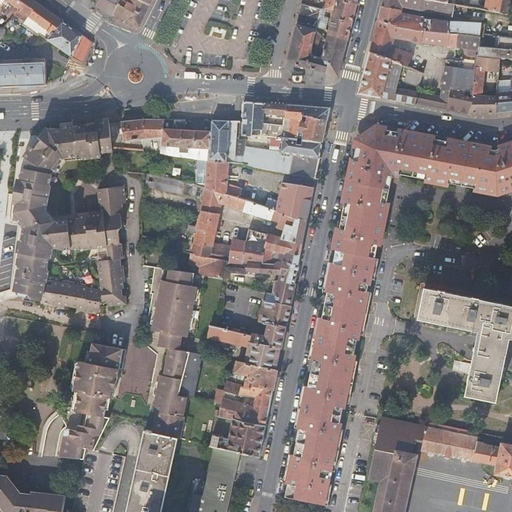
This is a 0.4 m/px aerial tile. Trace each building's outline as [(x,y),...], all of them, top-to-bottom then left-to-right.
[(28,18),(22,25),(36,35),(37,34),(71,58),(81,36),(48,12),(30,0),(13,0),(10,5),(28,18)] [(98,0),(96,5),(104,11),(113,16),(120,0),(98,0)] [(139,0),(120,0),(113,16),(126,21),(139,27),(144,17),(150,5),(139,0)] [(347,36),(355,7),(337,2),(337,0),(326,0),(325,9),(334,11),(329,31),(347,36)] [(402,11),(403,7),(452,17),(454,6),(425,0),(383,0),(382,6),(402,11)] [(510,0),(486,0),(484,10),(507,14),(510,0)] [(301,5),(297,22),(316,27),(320,9),(301,5)] [(398,27),(425,31),(479,37),(479,34),(483,34),(484,30),(484,25),(451,22),(401,14),(402,11),(382,6),(379,20),(398,27)] [(484,10),(468,7),(467,13),(468,20),(504,26),(505,19),(509,20),(511,15),(507,14),(484,10)] [(479,37),(425,31),(398,27),(379,20),(370,52),(406,67),(409,68),(414,55),(393,47),(395,39),(423,43),(448,47),(456,47),(478,49),(480,37),(479,37)] [(290,63),(337,75),(345,45),(327,41),(325,39),(324,43),(326,43),(322,58),(316,57),(317,53),(310,51),(313,40),(317,41),(319,34),(315,30),(296,25),(287,59),(290,63)] [(71,58),(81,63),(90,43),(81,36),(71,58)] [(442,98),(448,99),(448,110),(470,114),(474,82),(476,70),(477,57),(478,52),(478,49),(456,47),(454,60),(446,59),(442,94),(442,98)] [(402,90),(394,87),(399,68),(404,69),(406,67),(370,52),(359,93),(448,110),(448,99),(442,98),(436,96),(402,90)] [(477,57),(476,70),(500,72),(501,59),(488,58),(477,57)] [(44,63),(0,64),(0,87),(45,86),(44,63)] [(511,79),(511,93),(498,92),(497,98),(495,113),(511,111),(511,79)] [(495,113),(497,98),(482,96),(483,83),(474,82),(470,114),(495,114),(495,113)] [(244,102),(240,134),(255,135),(260,136),(263,103),(254,102),(244,102)] [(330,107),(263,103),(260,136),(275,136),(281,137),(296,138),(302,113),(326,119),(330,107)] [(321,142),(326,119),(302,113),(296,138),(321,142)] [(123,141),(162,136),(164,119),(142,119),(140,119),(122,121),(123,141)] [(161,152),(207,159),(210,131),(185,130),(186,120),(164,119),(162,136),(161,152)] [(229,162),(241,164),(242,156),(233,155),(236,121),(226,121),(211,120),(210,124),(210,131),(207,159),(229,162)] [(106,153),(113,152),(110,122),(103,123),(96,124),(100,153),(106,153)] [(17,222),(17,225),(10,296),(41,302),(48,304),(48,306),(63,308),(64,306),(77,308),(77,312),(85,313),(85,314),(93,315),(93,312),(100,312),(101,307),(126,304),(126,296),(122,296),(121,290),(124,290),(123,282),(126,282),(125,266),(121,266),(121,259),(125,259),(125,250),(123,250),(122,242),(119,242),(118,229),(122,224),(122,218),(121,214),(122,214),(121,203),(124,202),(124,193),(123,186),(97,188),(99,211),(56,215),(58,201),(62,185),(68,178),(64,173),(64,170),(101,166),(100,153),(96,124),(73,127),(49,130),(26,160),(25,167),(23,167),(18,197),(14,222),(17,222)] [(376,129),(358,142),(336,250),(373,258),(391,170),(499,190),(511,185),(511,144),(508,145),(497,149),(376,129)] [(255,135),(255,143),(263,144),(263,147),(274,148),(275,136),(260,136),(255,135)] [(296,175),(314,179),(321,142),(296,138),(281,137),(279,152),(243,146),(242,156),(241,164),(296,176),(296,175)] [(205,187),(239,198),(242,189),(227,184),(229,162),(207,159),(205,187)] [(196,190),(204,192),(200,211),(218,215),(220,203),(247,212),(251,202),(239,198),(205,187),(173,178),(160,175),(146,173),(145,185),(194,197),(196,190)] [(263,206),(306,220),(312,186),(281,181),(278,201),(267,197),(263,206)] [(143,202),(141,217),(163,222),(166,208),(143,202)] [(263,206),(251,202),(247,212),(277,221),(275,227),(286,231),(285,239),(301,243),(306,220),(263,206)] [(185,229),(196,231),(190,254),(203,257),(217,260),(227,262),(230,248),(212,245),(218,215),(200,211),(197,225),(186,223),(185,229)] [(299,255),(301,243),(285,239),(247,229),(244,242),(240,263),(261,264),(265,248),(286,253),(286,251),(299,255)] [(227,262),(240,263),(244,242),(231,241),(230,248),(227,262)] [(286,253),(265,248),(261,264),(274,265),(274,263),(283,264),(284,263),(297,265),(299,255),(286,251),(286,253)] [(336,250),(333,265),(332,265),(323,312),(301,419),(297,441),(298,441),(334,448),(360,321),(373,258),(336,250)] [(185,257),(186,257),(185,263),(188,263),(187,264),(199,267),(201,267),(203,257),(190,254),(186,253),(185,257)] [(217,260),(203,257),(201,267),(199,267),(197,275),(212,277),(217,260)] [(226,280),(227,281),(228,274),(245,275),(245,272),(253,273),(278,274),(277,281),(293,284),(297,265),(284,263),(283,264),(274,263),(274,265),(261,264),(240,263),(227,262),(217,260),(212,277),(212,278),(226,280)] [(161,288),(152,331),(161,332),(159,344),(172,347),(166,372),(161,371),(152,409),(158,411),(154,432),(179,438),(182,429),(186,430),(189,416),(185,415),(189,398),(178,396),(183,375),(189,352),(178,349),(181,336),(186,337),(197,287),(188,285),(191,274),(169,270),(167,281),(166,289),(161,288)] [(295,285),(293,284),(277,281),(273,283),(270,294),(255,292),(254,300),(267,303),(289,308),(295,285)] [(511,341),(511,307),(425,290),(418,323),(478,335),(476,346),(471,367),(455,363),(453,373),(469,377),(465,397),(497,404),(508,353),(510,342),(511,341)] [(247,303),(266,308),(267,303),(254,300),(252,300),(252,299),(247,299),(247,303)] [(285,328),(289,308),(267,303),(266,308),(265,314),(224,304),(222,315),(267,324),(285,327),(285,328)] [(281,349),(285,327),(267,324),(264,336),(247,333),(246,337),(251,338),(249,343),(279,348),(281,349)] [(207,338),(248,347),(244,364),(252,366),(275,370),(279,348),(249,343),(251,338),(246,337),(210,328),(207,338)] [(110,417),(103,415),(107,398),(113,399),(124,350),(94,344),(90,363),(80,362),(74,390),(75,390),(80,391),(76,409),(87,412),(93,413),(91,425),(84,425),(78,424),(77,428),(71,428),(70,428),(69,436),(63,435),(62,441),(67,442),(64,457),(85,458),(87,448),(95,448),(101,437),(110,417)] [(195,367),(197,368),(199,359),(197,359),(198,354),(189,352),(183,375),(193,377),(195,367)] [(246,380),(244,388),(250,390),(251,386),(272,389),(276,370),(275,370),(252,366),(244,364),(235,362),(234,372),(248,376),(247,380),(246,380)] [(241,387),(225,382),(223,391),(219,390),(218,397),(215,396),(213,404),(221,406),(223,400),(224,395),(225,392),(238,396),(240,388),(241,387)] [(251,404),(251,407),(223,400),(221,406),(218,417),(232,420),(264,427),(270,404),(272,389),(251,386),(250,390),(244,388),(240,388),(238,396),(255,398),(254,405),(251,404)] [(84,425),(91,425),(93,413),(87,412),(84,425)] [(428,421),(427,427),(389,419),(385,434),(383,434),(381,444),(383,447),(375,481),(380,482),(373,511),(404,511),(417,453),(412,452),(413,448),(496,465),(494,473),(511,476),(511,443),(501,442),(499,447),(482,444),(483,443),(477,442),(479,432),(428,421)] [(212,446),(239,452),(258,456),(264,427),(232,420),(228,439),(210,434),(208,445),(212,446)] [(225,511),(231,490),(203,483),(201,495),(194,494),(190,511),(163,511),(182,439),(179,438),(154,432),(149,431),(128,511),(225,511)] [(298,441),(297,441),(286,496),(323,504),(326,490),(332,459),(334,448),(298,441)] [(206,474),(233,480),(239,452),(212,446),(206,474)] [(107,452),(96,450),(93,459),(85,458),(72,511),(111,511),(125,456),(107,452)] [(231,490),(233,480),(206,474),(203,483),(231,490)] [(62,511),(66,495),(54,494),(30,491),(29,494),(18,492),(5,476),(0,475),(0,511),(62,511)]
